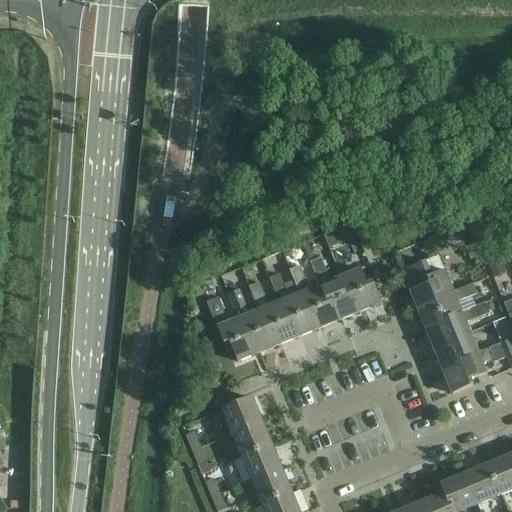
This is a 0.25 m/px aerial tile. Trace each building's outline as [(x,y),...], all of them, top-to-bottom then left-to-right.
[(341,251),(330,256),(335,268),(346,264),(341,251)] [(410,293),(419,314),(439,306),(436,300),(453,294),(444,273),(438,258),(403,272),(411,293),(410,293)] [(310,264),(320,288),(327,304),(332,302),(340,322),(361,314),(353,294),(347,296),(341,279),(330,283),(321,260),(310,264)] [(320,330),(340,322),(332,302),(327,304),(320,288),(310,292),(300,268),(290,272),(299,296),(300,296),(306,312),(312,310),(320,330)] [(361,271),(341,279),(347,296),(353,294),(361,314),(382,305),(373,285),(368,287),(361,271)] [(269,280),(279,304),(286,321),(291,318),(299,338),(320,330),(312,310),(306,312),(300,296),(299,296),(289,300),(280,276),(269,280)] [(279,347),(299,338),(291,318),(286,321),(279,304),(269,308),(259,284),(249,289),(258,313),(259,312),(265,329),(271,327),(279,347)] [(439,306),(419,314),(427,334),(447,326),(445,321),(461,314),(457,304),(481,294),(477,284),(464,289),(453,294),(436,300),(439,306)] [(228,297),(238,321),(245,337),(251,335),(259,355),(279,347),(271,327),(265,329),(259,312),(258,313),(249,317),(239,293),(228,297)] [(238,363),(259,355),(251,335),(245,337),(238,321),(228,325),(218,301),(208,305),(224,346),(230,344),(238,363)] [(511,301),(503,305),(509,318),(511,325),(511,301)] [(485,304),(472,309),(461,314),(445,321),(447,326),(427,334),(435,355),(455,347),(453,341),(470,334),(466,324),(489,315),(485,304)] [(511,339),(504,320),(494,324),(502,344),(511,340),(511,339)] [(478,354),(470,334),(453,341),(455,347),(435,355),(444,375),(464,367),(461,361),(478,355),(478,354)] [(486,376),(482,365),(493,361),(496,362),(497,363),(509,358),(511,364),(511,340),(502,344),(478,354),(478,355),(461,361),(464,367),(444,375),(452,396),(473,388),(471,382),(486,376)] [(222,412),(232,436),(262,423),(252,400),(222,412)] [(272,447),(262,423),(232,436),(242,459),(272,447)] [(186,438),(192,453),(201,449),(194,434),(186,438)] [(308,434),(297,438),(306,460),(316,456),(308,434)] [(242,459),(252,482),(282,470),(272,447),(242,459)] [(210,472),(201,449),(192,453),(201,476),(210,472)] [(511,458),(511,457),(488,467),(500,497),(511,492),(511,458)] [(488,467),(465,476),(477,506),(500,497),(488,467)] [(291,493),(282,470),(252,482),(261,506),(291,493)] [(441,486),(445,495),(452,511),(463,511),(477,506),(465,476),(441,486)] [(205,484),(211,499),(220,496),(214,480),(205,484)] [(261,506),(263,511),(299,511),(291,493),(261,506)] [(452,511),(445,495),(421,505),(424,511),(452,511)] [(222,511),(226,510),(220,496),(211,499),(216,511),(222,511)]
